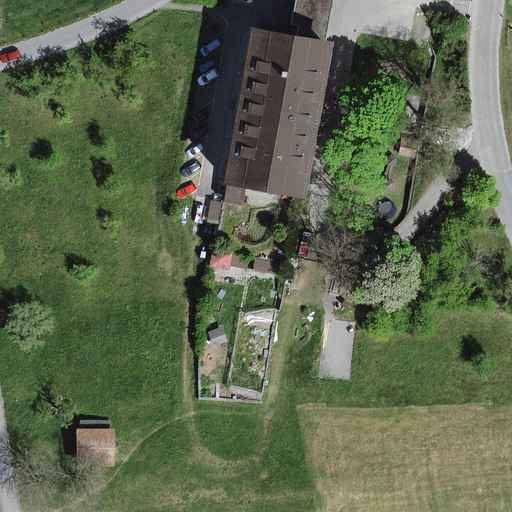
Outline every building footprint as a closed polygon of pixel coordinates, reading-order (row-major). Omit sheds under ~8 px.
[(294,0),(289,36),(326,43),(333,0),(294,0)] [(289,36),(253,30),(226,185),(228,186),(247,189),(306,199),(333,44),(326,43),(289,36)] [(419,141),(402,137),(398,155),(415,159),(419,141)] [(247,189),(228,186),(225,203),(244,206),(247,189)] [(211,200),(207,219),(219,222),(223,203),(211,200)] [(213,248),(210,266),(230,270),(231,267),(233,256),(234,252),(213,248)] [(283,264),(233,256),(231,267),(281,276),(283,264)] [(115,430),(78,430),(79,468),(115,468),(115,430)]
